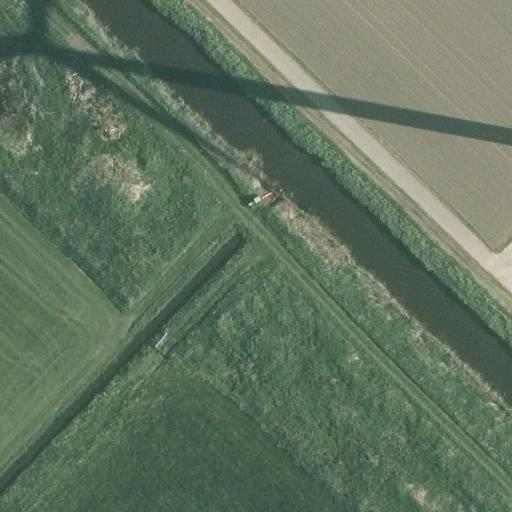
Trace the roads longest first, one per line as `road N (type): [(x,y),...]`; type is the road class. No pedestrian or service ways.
road 1 (track): [(30,0),(511,472)]
road 2 (track): [(219,0),(511,281)]
